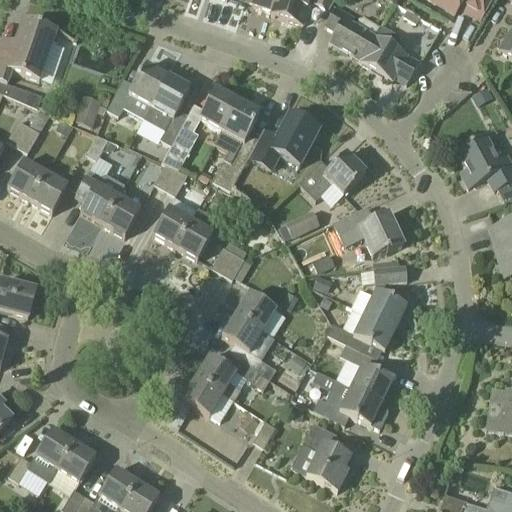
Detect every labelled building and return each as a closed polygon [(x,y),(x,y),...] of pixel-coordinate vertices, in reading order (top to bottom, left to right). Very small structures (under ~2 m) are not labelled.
[(301,30),(312,0),(246,0),(245,5),(281,17),(280,22),(301,30)] [(318,0),(313,9),(327,17),(336,0),(318,0)] [(495,0),(419,0),(453,20),(457,12),(479,25),(495,0)] [(359,67),(375,39),(356,28),(354,30),(349,27),(351,25),(344,21),(347,17),(335,10),(324,30),(334,36),(327,48),(359,67)] [(406,15),(402,21),(414,29),(418,22),(406,15)] [(38,86),(55,37),(22,26),(14,49),(0,43),(0,86),(9,89),(13,77),(38,86)] [(381,30),(375,39),(359,67),(391,86),(393,83),(405,90),(419,67),(396,54),(399,49),(397,40),(381,30)] [(511,64),(511,31),(497,55),(511,64)] [(167,82),(145,69),(139,82),(137,81),(128,100),(116,94),(105,116),(117,122),(122,113),(145,126),(167,82)] [(180,131),(183,126),(174,120),(183,104),(182,103),(188,93),(167,82),(145,126),(163,136),(159,145),(170,151),(180,131)] [(4,102),(9,89),(0,86),(0,99),(1,100),(4,102)] [(180,131),(192,137),(199,125),(220,136),(236,105),(215,94),(208,106),(207,106),(199,121),(189,116),(183,126),(180,131)] [(82,100),(74,126),(92,132),(100,106),(82,100)] [(230,197),(248,163),(254,150),(246,145),(253,130),(252,130),(258,118),(236,105),(220,136),(213,149),(226,157),(211,187),(230,197)] [(26,159),(49,119),(39,113),(28,131),(16,153),(26,159)] [(299,170),(318,136),(288,119),(276,143),(261,136),(254,150),(248,163),(271,174),(278,160),(299,170)] [(60,124),(54,134),(66,141),(72,130),(60,124)] [(16,153),(28,131),(18,126),(6,147),(16,153)] [(166,158),(161,168),(163,169),(175,175),(178,176),(179,174),(194,146),(189,143),(192,137),(180,131),(170,151),(166,158)] [(103,153),(107,144),(96,140),(94,143),(88,154),(85,159),(96,166),(103,153)] [(496,164),(484,142),(455,157),(470,184),(464,187),(467,193),(485,183),(492,196),(511,184),(511,174),(504,160),(496,164)] [(113,153),(115,149),(116,148),(107,144),(103,153),(107,155),(113,153)] [(365,178),(345,158),(328,174),(320,166),(298,190),(316,206),(330,191),(342,201),(365,178)] [(28,206),(44,179),(22,166),(6,193),(28,206)] [(163,195),(175,175),(163,169),(153,188),(153,189),(163,195)] [(100,181),(89,175),(74,203),(84,208),(79,217),(101,230),(117,202),(124,191),(105,180),(100,181)] [(186,180),(178,176),(175,175),(163,195),(174,202),(175,199),(186,181),(186,180)] [(51,219),(67,192),(44,179),(28,206),(51,219)] [(217,196),(212,205),(227,213),(232,204),(217,196)] [(123,243),(139,215),(117,202),(101,230),(123,243)] [(189,226),(168,214),(151,240),(174,253),(189,226)] [(291,244),(318,230),(311,215),(284,228),(291,244)] [(364,230),(358,216),(333,230),(323,235),(327,243),(337,238),(344,252),(362,242),(373,263),(382,259),(383,260),(402,251),(387,219),(364,230)] [(511,225),(488,233),(494,254),(500,252),(510,280),(511,279),(511,225)] [(196,266),(212,239),(211,239),(189,226),(174,253),(196,266)] [(220,280),(236,251),(227,246),(223,253),(222,252),(210,274),(220,280)] [(233,282),(243,264),(242,263),(245,255),(236,251),(220,280),(231,286),(233,282)] [(317,264),(310,267),(312,272),(316,278),(332,270),(326,259),(317,264)] [(243,264),(233,282),(240,286),(250,268),(243,264)] [(375,289),(406,286),(404,272),(373,275),(375,289)] [(315,279),(310,290),(321,295),(326,284),(315,279)] [(0,315),(27,323),(34,295),(0,285),(0,315)] [(375,297),(373,301),(359,295),(350,313),(351,314),(351,315),(394,335),(405,312),(392,306),(392,305),(375,297)] [(287,297),(278,310),(288,316),(297,303),(287,297)] [(235,319),(261,335),(274,314),(274,313),(248,298),(235,319)] [(344,350),(344,352),(369,363),(375,366),(376,366),(376,365),(361,357),(366,348),(371,351),(383,356),(394,335),(351,315),(341,335),(332,330),(326,341),(344,350)] [(271,383),(276,375),(249,356),(261,335),(235,319),(221,341),(232,347),(227,357),(249,370),(271,383)] [(380,409),(391,387),(378,380),(379,379),(364,371),(369,363),(344,352),(339,361),(343,363),(362,372),(351,394),(333,386),(333,387),(380,409)] [(228,388),(234,377),(220,368),(208,361),(195,383),(232,404),(234,406),(240,395),(228,388)] [(249,370),(242,382),(245,384),(247,385),(264,395),(271,383),(249,370)] [(218,426),(232,404),(195,383),(181,405),(208,422),(209,420),(218,426)] [(380,409),(333,387),(323,406),(317,403),(312,416),(343,431),(347,421),(356,426),(357,424),(378,435),(387,418),(385,411),(380,409)] [(511,393),(511,397),(490,394),(484,436),(511,439),(511,393)] [(0,434),(10,423),(0,413),(0,411),(3,408),(0,405),(0,434)] [(247,420),(238,430),(248,439),(257,428),(247,420)] [(257,439),(252,447),(263,454),(275,433),(264,426),(263,428),(257,439)] [(336,497),(347,476),(343,475),(349,463),(330,454),(336,442),(313,431),(302,452),(317,459),(305,481),(336,497)] [(55,476),(73,448),(51,434),(34,462),(55,476)] [(77,490),(95,462),(73,448),(55,476),(77,490)] [(17,487),(30,467),(20,461),(7,481),(17,487)] [(120,511),(136,488),(114,474),(96,502),(90,511),(120,511)] [(151,511),(158,502),(136,488),(120,511),(151,511)] [(75,511),(81,504),(70,498),(61,511),(75,511)] [(511,511),(511,498),(508,498),(504,509),(490,505),(487,511),(467,511),(442,504),(439,511),(511,511)]
